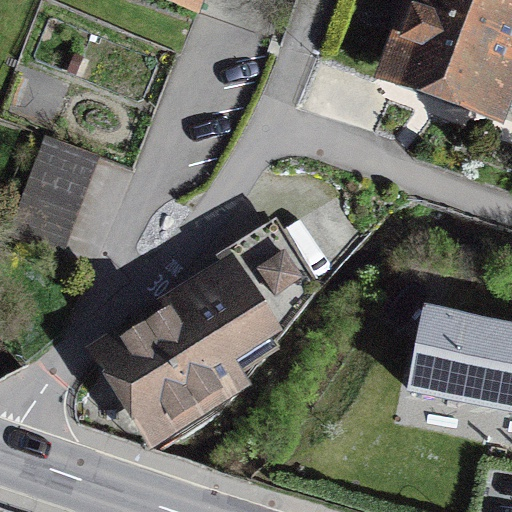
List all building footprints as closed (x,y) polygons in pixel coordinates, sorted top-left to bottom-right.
[(511,61),(511,14),(479,2),(472,0),(419,0),(391,78),(493,115),(511,61)] [(511,0),(479,0),(479,2),(511,14),(511,0)] [(94,156),(52,141),(14,235),(58,250),(94,156)] [(305,290),(272,238),(160,308),(168,320),(106,359),(152,433),(232,381),(222,364),(267,337),(256,320),(305,290)] [(511,411),(511,335),(425,319),(411,391),(511,411)]
